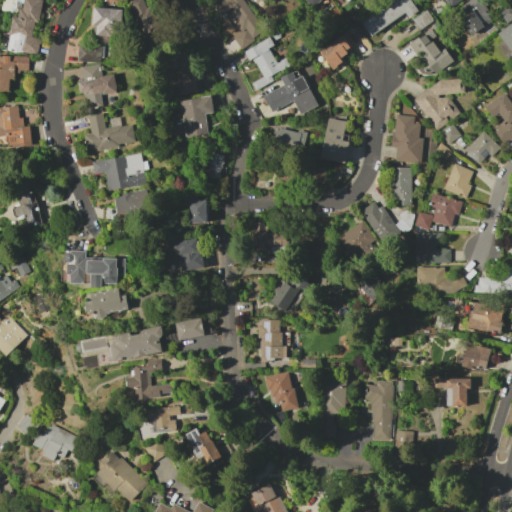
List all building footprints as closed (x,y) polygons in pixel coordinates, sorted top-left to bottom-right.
[(41,0),(21,0),(18,18),(12,16),(6,49),(37,55),(40,39),(31,38),(34,22),(38,22),(41,0)] [(131,0),(128,2),(148,42),(163,34),(144,0),(131,0)] [(262,33),(241,0),(215,0),(237,33),(232,36),(239,48),(262,33)] [(319,0),(302,0),(308,9),(320,1),(319,0)] [(390,0),(360,21),(371,36),(404,13),(409,17),(418,11),(410,0),(390,0)] [(469,35),(493,21),(480,0),(470,0),(454,10),(469,35)] [(511,17),(511,8),(509,4),(498,13),(506,23),(511,17)] [(108,36),(120,36),(122,8),(94,7),(92,43),(108,43),(108,36)] [(511,22),(496,33),(511,57),(511,22)] [(452,61),(444,48),(438,51),(427,31),(408,42),(428,76),(452,61)] [(331,69),(341,63),(338,58),(355,47),(346,33),(319,50),(331,69)] [(242,50),(248,61),(252,58),(261,77),(251,82),(254,90),(273,81),(270,75),(289,66),(284,57),(275,62),(268,48),(273,45),(269,37),(242,50)] [(78,61),(102,62),(103,46),(78,45),(78,61)] [(0,91),(11,92),(11,71),(29,72),(29,56),(0,55),(0,91)] [(196,93),(194,61),(170,62),(171,93),(172,93),(172,94),(196,93)] [(81,67),(83,81),(79,81),(80,94),(86,93),(88,108),(103,106),(102,94),(117,92),(115,74),(102,76),(100,64),(81,67)] [(301,74),(295,76),(293,71),(279,77),(282,85),(262,94),(270,112),(293,102),(298,114),(316,106),(301,74)] [(440,80),(412,98),(434,130),(459,113),(446,95),(463,94),(462,78),(440,80)] [(483,106),(491,118),(498,113),(503,121),(492,128),(502,144),(511,137),(511,104),(504,92),(483,106)] [(180,101),(186,139),(208,135),(205,114),(213,112),(210,95),(180,101)] [(32,145),(30,126),(22,126),(20,105),(0,107),(0,136),(8,136),(9,147),(32,145)] [(133,123),(106,128),(104,113),(89,116),(92,133),(85,134),(88,150),(136,142),(133,123)] [(394,161),(420,163),(422,137),(418,137),(419,124),(413,123),(413,115),(393,114),(391,148),(395,148),(394,161)] [(318,157),(344,163),(348,141),(341,140),(345,121),(327,117),(318,157)] [(438,132),(447,144),(459,135),(451,123),(438,132)] [(304,131),(272,129),(271,148),(303,149),(304,131)] [(498,145),(482,130),(463,150),(479,166),(498,145)] [(93,161),(95,174),(106,172),(109,190),(147,184),(142,153),(93,161)] [(221,154),(206,154),(206,176),(221,177),(221,154)] [(470,185),(467,183),(472,171),(453,163),(442,189),(465,198),(470,185)] [(410,167),(391,167),(391,199),(394,199),(394,205),(410,206),(410,167)] [(115,194),(118,217),(150,214),(148,191),(115,194)] [(13,207),(15,217),(23,216),(25,227),(40,225),(35,192),(17,195),(19,206),(13,207)] [(461,201),(431,193),(427,205),(434,207),(431,215),(417,211),(413,225),(427,229),(430,221),(450,227),(453,215),(457,216),(461,201)] [(359,210),(382,245),(399,234),(376,199),(359,210)] [(206,200),(189,200),(188,222),(206,223),(206,200)] [(369,243),(374,239),(361,220),(337,236),(354,262),(373,249),(369,243)] [(251,251),(286,252),(286,232),(264,232),(265,223),(252,223),(251,251)] [(449,249),(439,249),(439,233),(414,233),(415,263),(449,262),(449,249)] [(126,258),(87,259),(86,251),(67,251),(67,283),(91,282),(91,287),(102,287),(102,283),(117,283),(117,275),(126,275),(126,258)] [(0,299),(17,287),(6,273),(0,277),(0,268),(2,268),(0,265),(0,299)] [(475,292),(511,293),(511,266),(504,266),(504,277),(475,277),(475,292)] [(443,267),(416,267),(416,291),(463,291),(463,278),(443,278),(443,267)] [(372,301),(386,288),(368,269),(354,282),(372,301)] [(290,314),(307,284),(293,276),(288,285),(280,280),(268,301),(290,314)] [(84,295),(88,313),(94,312),(95,317),(128,310),(125,294),(120,295),(118,288),(84,295)] [(503,308),(465,300),(463,311),(469,312),(466,326),(498,333),(503,308)] [(0,351),(4,356),(26,335),(6,314),(0,320),(0,351)] [(202,336),(201,319),(174,321),(176,339),(202,336)] [(278,320),(259,320),(257,359),(286,360),(287,332),(278,331),(278,320)] [(162,352),(158,326),(138,329),(138,331),(79,340),(83,368),(98,366),(96,355),(109,353),(110,360),(162,352)] [(490,349),(466,342),(460,364),(483,371),(490,349)] [(135,398),(170,395),(169,384),(150,386),(148,371),(161,370),(160,359),(144,360),(144,366),(131,367),(132,377),(125,377),(126,388),(134,387),(135,398)] [(281,411),(296,408),(288,371),(265,376),(271,405),(279,403),(281,411)] [(467,378),(433,378),(433,388),(445,388),(445,405),(467,406),(467,378)] [(370,439),(389,440),(391,381),(374,381),(374,385),(364,385),(364,401),(371,401),(370,439)] [(334,437),(334,415),(344,415),(344,382),(321,382),(320,437),(334,437)] [(137,410),(140,435),(175,432),(173,416),(179,416),(178,406),(137,410)] [(64,459),(75,437),(45,421),(32,446),(43,451),(40,455),(52,461),(55,454),(64,459)] [(200,425),(184,434),(203,467),(218,458),(200,425)] [(412,431),(394,430),(394,446),(411,447),(412,431)] [(156,440),(144,448),(152,461),(165,454),(156,440)] [(110,450),(92,470),(128,503),(146,483),(110,450)] [(248,495),(256,511),(284,511),(272,484),(248,495)] [(210,511),(212,509),(197,501),(191,511),(188,511),(172,503),(169,508),(158,502),(153,511),(210,511)]
